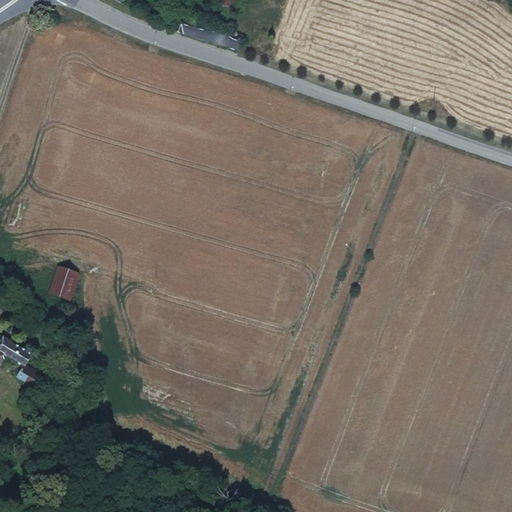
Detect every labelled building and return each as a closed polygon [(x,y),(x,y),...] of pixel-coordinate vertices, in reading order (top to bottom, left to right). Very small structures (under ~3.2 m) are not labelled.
[(238,0),(219,0),(218,5),(236,10),(238,0)] [(178,17),(174,29),(186,34),(241,49),(245,36),(178,17)] [(76,269),(62,264),(54,288),(68,293),(76,269)] [(5,337),(0,344),(0,351),(1,352),(23,365),(31,352),(5,337)] [(40,376),(23,365),(17,376),(34,386),(40,376)]
